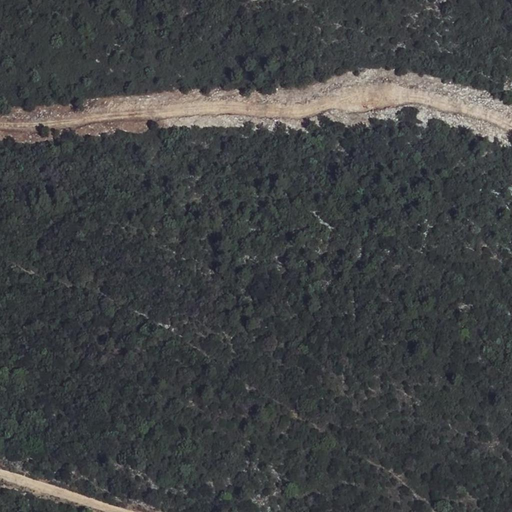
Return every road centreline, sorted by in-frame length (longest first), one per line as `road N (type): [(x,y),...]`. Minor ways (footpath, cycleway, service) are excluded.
road 1 (track): [(511,122),(392,100),(0,126)]
road 2 (track): [(0,475),(117,511)]
